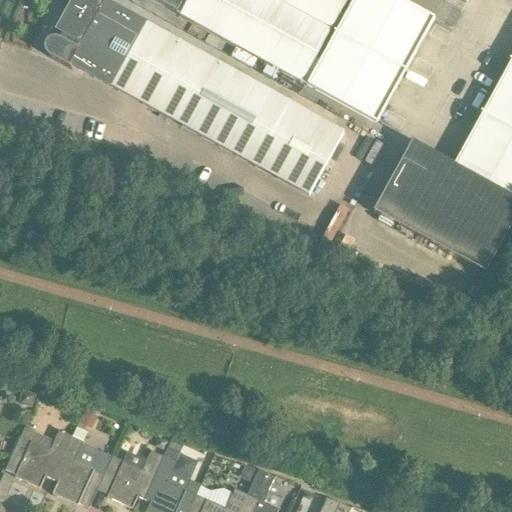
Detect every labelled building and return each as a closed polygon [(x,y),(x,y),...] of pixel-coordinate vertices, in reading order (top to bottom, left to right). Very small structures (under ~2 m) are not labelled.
[(102,0),(73,0),(73,1),(70,0),(62,0),(58,11),(65,14),(57,29),(56,28),(54,32),(61,36),(58,40),(57,39),(55,39),(53,39),(51,39),(49,40),(48,40),(46,42),(44,44),(44,45),(43,47),(43,48),(43,49),(43,51),(44,53),(44,55),(45,56),(46,57),(47,58),(71,71),(73,67),(255,167),(290,104),(203,56),(102,0)] [(334,44),(253,0),(149,0),(309,88),(334,44)] [(253,0),(334,44),(358,0),(253,0)] [(309,88),(376,125),(434,20),(397,0),(358,0),(334,44),(309,88)] [(511,61),(510,60),(510,61),(511,62),(483,114),(481,113),(481,114),(483,115),(454,166),(511,197),(511,61)] [(290,104),(255,167),(309,197),(344,134),(290,104)] [(511,227),(511,197),(454,166),(411,143),(411,144),(412,144),(373,214),(486,275),(511,227)] [(124,159),(109,154),(101,181),(117,185),(124,159)] [(21,393),(18,407),(32,410),(35,396),(21,393)] [(92,432),(98,418),(86,413),(80,426),(92,432)] [(25,430),(21,439),(16,449),(6,472),(16,476),(15,479),(40,490),(46,478),(52,481),(71,438),(59,432),(54,444),(25,430)] [(84,444),(71,438),(52,481),(58,484),(53,496),(78,507),(79,505),(89,510),(98,490),(99,488),(108,470),(113,459),(83,445),(84,444)] [(154,449),(163,453),(168,443),(159,439),(158,441),(154,449)] [(184,446),(172,441),(164,458),(176,463),(184,446)] [(108,470),(98,490),(109,495),(107,499),(132,510),(138,498),(144,501),(164,458),(152,453),(148,461),(129,452),(124,463),(113,459),(108,470)] [(176,464),(164,458),(144,501),(151,504),(146,511),(189,511),(197,497),(184,491),(188,481),(172,473),(176,464)] [(242,475),(243,481),(253,485),(258,474),(245,468),(242,475)] [(277,511),(263,505),(275,478),(259,471),(258,474),(253,485),(247,496),(240,511),(277,511)] [(210,503),(197,497),(189,511),(240,511),(247,496),(235,491),(231,500),(215,493),(210,503)]
